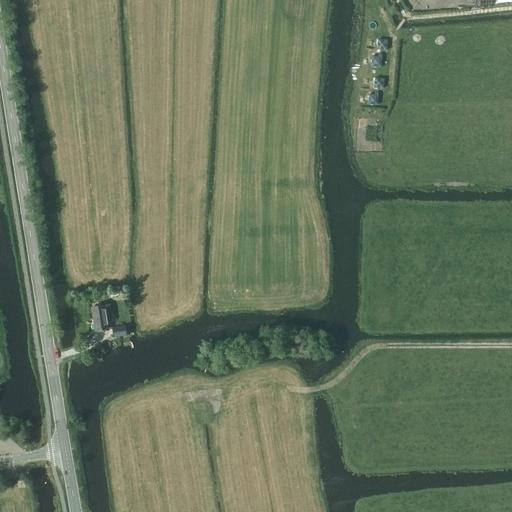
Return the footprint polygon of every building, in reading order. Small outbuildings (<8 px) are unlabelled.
[(387,50),(388,40),(378,40),(378,49),(387,50)] [(381,67),(382,55),(379,54),(378,57),(372,57),(372,66),(381,67)] [(384,79),(375,78),(374,87),(383,88),(384,79)] [(375,95),(369,95),(369,104),(377,104),(378,93),(375,93),(375,95)] [(96,331),(110,328),(108,316),(112,315),(111,304),(92,307),(96,331)] [(114,337),(127,335),(126,325),(113,327),(114,337)]
